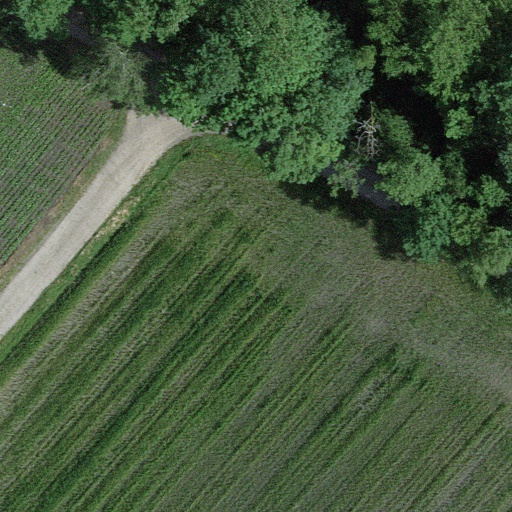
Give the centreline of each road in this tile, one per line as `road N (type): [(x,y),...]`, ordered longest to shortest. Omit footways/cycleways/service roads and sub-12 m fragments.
road 1 (track): [(511,309),(0,21)]
road 2 (track): [(0,315),(171,123)]
